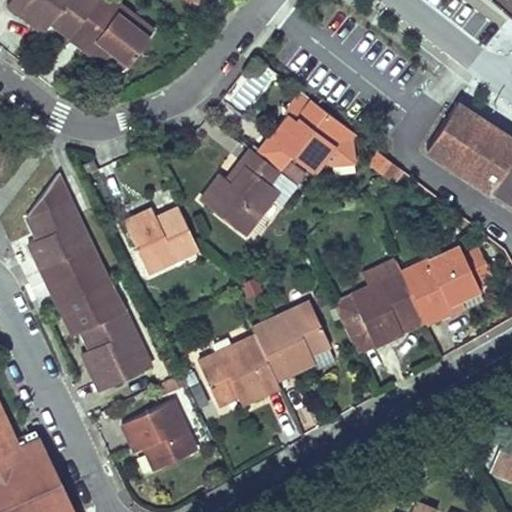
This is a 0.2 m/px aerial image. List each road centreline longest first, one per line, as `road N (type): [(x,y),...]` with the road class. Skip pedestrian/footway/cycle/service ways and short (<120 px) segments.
road 1 (residential): [(0,75),(57,118),(116,123),(190,92),(265,0)]
road 2 (tertiary): [(243,511),(511,354)]
road 3 (residential): [(511,85),(398,0)]
